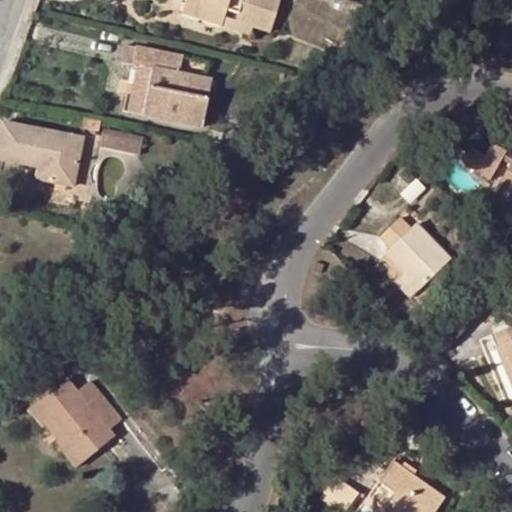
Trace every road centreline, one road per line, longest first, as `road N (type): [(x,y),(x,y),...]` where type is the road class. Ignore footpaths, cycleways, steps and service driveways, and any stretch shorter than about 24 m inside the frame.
road 1 (residential): [(511,97),(491,87),(416,108),(324,202),(288,275),(278,344)]
road 2 (residential): [(511,462),(399,362),(372,350),(278,344)]
road 3 (residential): [(278,344),(283,445),(259,511)]
